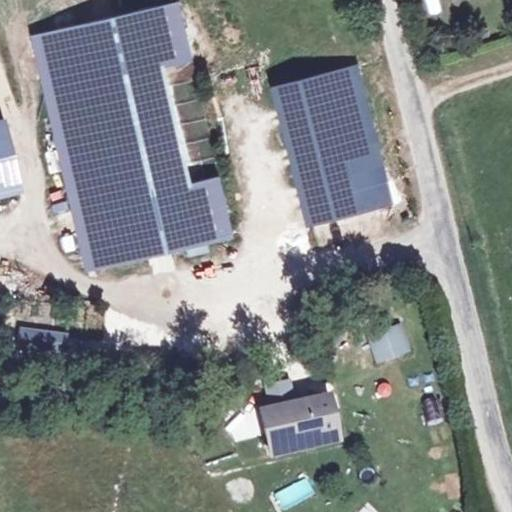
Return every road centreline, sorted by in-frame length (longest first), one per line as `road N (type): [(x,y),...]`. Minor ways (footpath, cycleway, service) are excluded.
road 1 (unclassified): [(511,502),(476,386),(385,0)]
road 2 (track): [(445,243),(214,385),(134,397),(0,398)]
